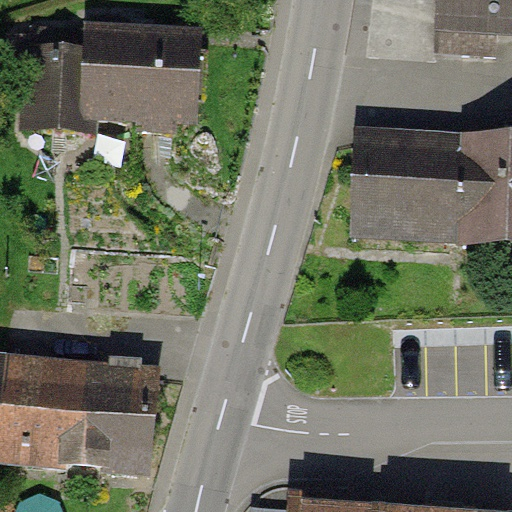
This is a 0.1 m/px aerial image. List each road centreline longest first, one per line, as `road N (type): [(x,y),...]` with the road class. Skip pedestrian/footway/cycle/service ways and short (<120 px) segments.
road 1 (tertiary): [(222,418),(278,227),(323,0)]
road 2 (residential): [(222,418),(349,434),(511,421)]
